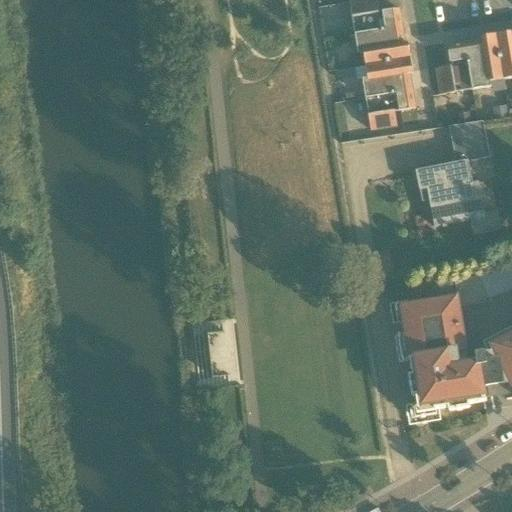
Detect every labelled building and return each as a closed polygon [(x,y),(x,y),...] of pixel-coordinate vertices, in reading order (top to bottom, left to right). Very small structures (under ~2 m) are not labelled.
[(394,113),(416,110),(410,74),(413,74),(408,45),(405,45),(399,10),(378,14),(376,0),(370,0),(350,3),(358,54),(363,54),(368,80),(362,81),(371,132),(391,129),(397,128),(394,113)] [(482,41),(447,47),(450,68),(436,70),(440,96),(491,88),(490,82),(511,78),(511,35),(511,36),(511,34),(482,38),(482,41)] [(492,110),(495,120),(508,117),(506,107),(492,110)] [(459,124),(470,123),(469,114),(458,115),(459,124)] [(447,226),(471,221),(474,237),(501,231),(497,212),(484,215),(478,184),(472,185),(468,163),(490,159),(483,123),(449,128),(456,164),(415,172),(419,192),(428,190),(436,226),(434,226),(434,228),(442,227),(443,229),(448,228),(447,226)] [(469,405),(483,403),(485,403),(483,388),(489,387),(491,397),(509,394),(507,384),(511,384),(511,386),(511,391),(511,330),(489,342),(494,352),(479,355),(481,366),(463,369),(460,354),(469,353),(462,306),(489,301),(476,278),(454,281),(457,300),(408,308),(407,302),(389,305),(390,311),(390,315),(391,315),(393,325),(404,323),(406,335),(395,337),(397,348),(396,348),(396,353),(397,353),(399,364),(410,362),(412,377),(409,377),(410,385),(409,385),(410,391),(411,390),(412,398),(416,397),(417,404),(406,406),(407,413),(406,413),(407,417),(409,426),(422,424),(422,425),(426,424),(441,421),(439,410),(448,409),(449,412),(456,411),(457,412),(462,411),(462,410),(469,409),(469,405)]
